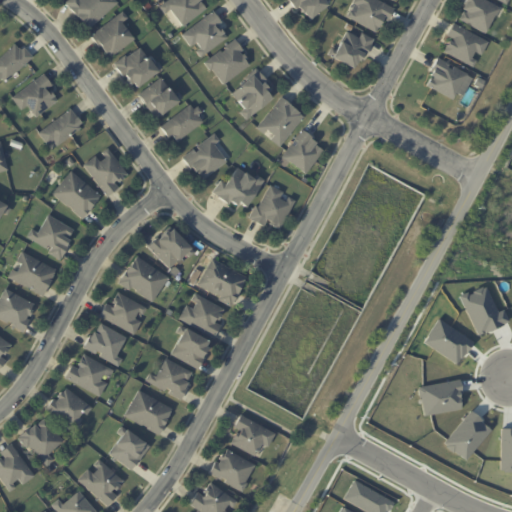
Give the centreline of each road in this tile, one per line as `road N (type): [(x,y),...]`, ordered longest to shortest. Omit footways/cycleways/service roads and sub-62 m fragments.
road 1 (residential): [(141,511),(179,464),(431,0)]
road 2 (tertiary): [(511,108),(280,511)]
road 3 (residential): [(6,0),(56,43),(201,228),(283,273)]
road 4 (residential): [(475,175),(327,94),(240,0)]
road 5 (residential): [(0,412),(41,362),(107,242),(167,191)]
road 6 (residential): [(479,511),(324,438)]
